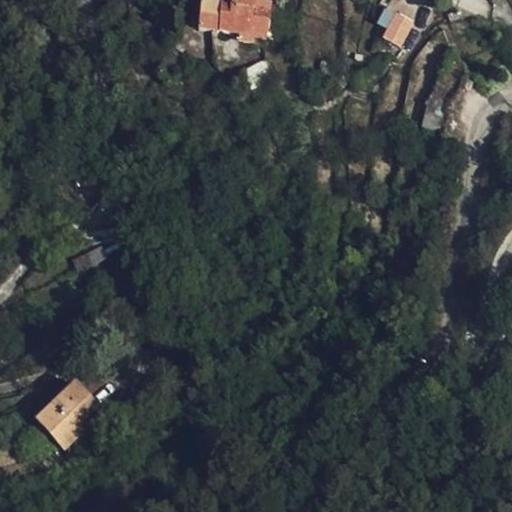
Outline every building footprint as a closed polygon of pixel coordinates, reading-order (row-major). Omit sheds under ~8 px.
[(212,0),(210,20),(223,24),(238,26),(241,0),(212,0)] [(264,0),(262,0),(241,0),(238,26),(261,28),(264,0)] [(264,0),(261,28),(276,31),(277,2),(264,0)] [(374,27),(403,42),(414,21),(386,5),(374,27)] [(342,79),(356,66),(347,57),(333,69),(342,79)] [(79,434),(117,398),(90,369),(52,406),(79,434)]
